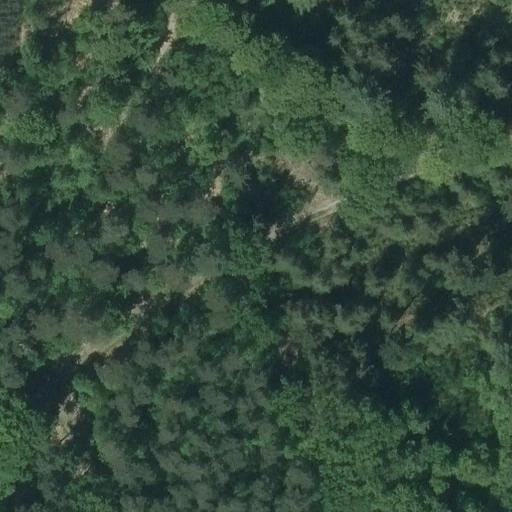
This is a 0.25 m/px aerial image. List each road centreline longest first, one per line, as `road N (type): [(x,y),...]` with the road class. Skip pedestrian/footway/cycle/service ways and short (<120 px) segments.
road 1 (track): [(511,136),(351,198),(233,255),(139,317),(0,430)]
road 2 (track): [(354,511),(152,93),(164,0)]
road 3 (track): [(21,0),(17,275),(46,380),(98,511)]
